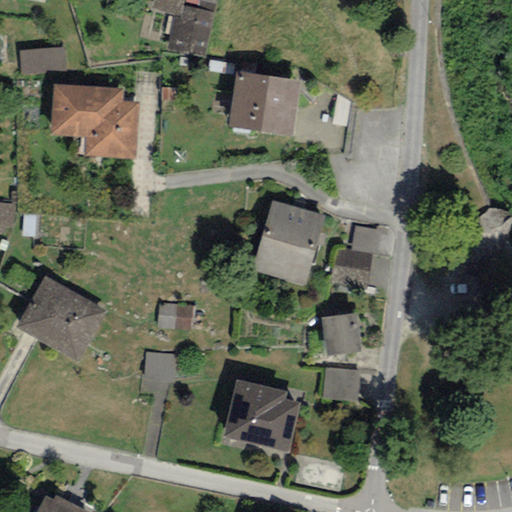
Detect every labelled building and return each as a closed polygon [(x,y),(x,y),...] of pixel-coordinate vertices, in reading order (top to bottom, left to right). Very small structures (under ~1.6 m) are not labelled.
[(185,0),(153,0),(151,9),(174,17),(181,18),(183,7),(185,0)] [(214,13),(183,7),(181,18),(174,17),(167,50),(205,58),(214,13)] [(63,48),(18,51),(20,75),(64,72),(63,48)] [(300,81),(236,72),(228,128),(291,137),(300,81)] [(124,89),(53,85),(50,135),(85,137),(84,157),(136,160),(139,103),(123,102),(124,89)] [(326,217),(272,201),(251,271),(305,287),(326,217)] [(15,206),(0,203),(0,233),(10,235),(15,206)] [(380,231),(355,227),(352,250),(377,253),(380,231)] [(372,255),(337,249),(332,282),(367,288),(372,255)] [(106,312),(44,277),(15,328),(76,364),(106,312)] [(193,306),(159,304),(157,329),(192,332),(193,306)] [(356,313),(321,318),(325,356),(360,352),(356,313)] [(176,356),(145,353),(143,381),(174,383),(176,356)] [(361,372),(325,368),(321,399),(357,403),(361,372)] [(286,391),(237,380),(223,438),(288,453),(300,402),(284,399),(286,391)] [(88,511),(56,495),(52,501),(45,497),(37,511),(88,511)]
